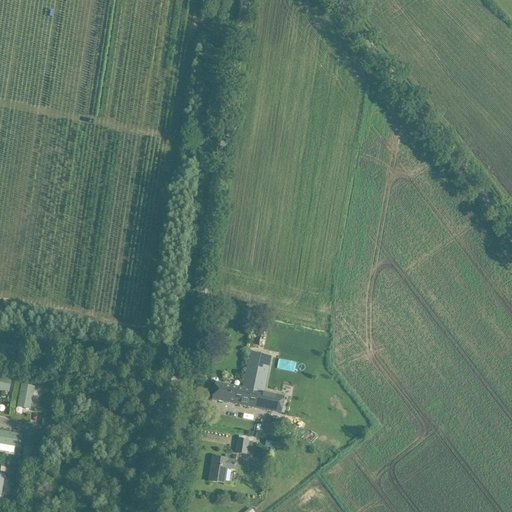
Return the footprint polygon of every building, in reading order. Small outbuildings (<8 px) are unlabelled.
[(270,357),(260,355),(250,353),(243,389),(215,383),(211,400),(281,414),(284,397),(263,393),(270,357)] [(0,390),(8,393),(11,379),(0,376),(0,390)] [(30,410),(34,387),(21,385),(17,408),(30,410)] [(276,425),(265,423),(263,435),(280,437),(281,433),(275,432),(276,425)] [(0,445),(20,448),(22,435),(0,431),(0,445)] [(251,441),(240,440),(238,455),(249,457),(251,441)] [(239,462),(222,459),(212,458),(209,482),(227,484),(229,470),(237,471),(239,462)]
